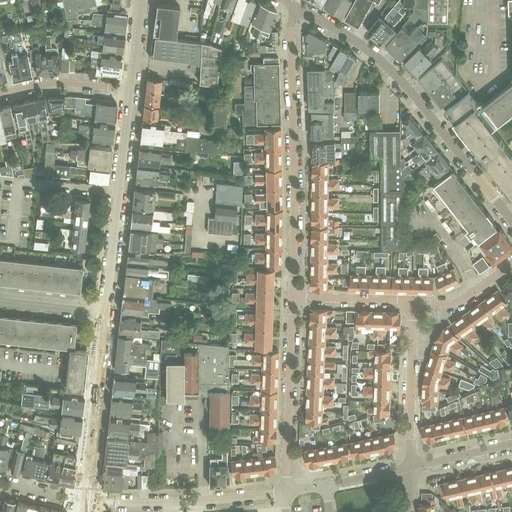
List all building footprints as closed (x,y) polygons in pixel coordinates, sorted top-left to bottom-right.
[(34,0),(36,6),(38,5),(39,10),(43,9),(41,0),(34,0)] [(65,22),(65,17),(61,0),(57,0),(62,18),(59,19),(60,23),(65,22)] [(61,0),(65,17),(77,15),(91,12),(90,6),(95,5),(94,0),(61,0)] [(207,0),(206,4),(204,9),(204,16),(207,17),(208,13),(212,14),(213,9),(214,9),(215,2),(215,1),(220,2),(220,0),(207,0)] [(209,43),(220,46),(221,44),(222,36),(223,32),(223,29),(224,26),(233,0),(220,0),(220,2),(218,6),(214,23),(211,33),(210,36),(209,43)] [(223,29),(223,32),(229,35),(235,19),(238,20),(245,0),(235,0),(226,27),(224,26),(223,29)] [(243,22),(238,33),(238,36),(242,37),(255,1),(253,0),(245,0),(238,20),(243,22)] [(331,8),(335,11),(340,2),(339,1),(339,0),(328,0),(325,5),(326,6),(326,7),(330,9),(331,8)] [(339,0),(339,1),(340,2),(335,11),(339,13),(338,14),(342,16),(343,15),(344,16),(352,0),(339,0)] [(345,18),(359,26),(373,0),(376,0),(380,2),(381,0),(353,0),(349,7),(350,8),(345,18)] [(429,0),(405,0),(405,4),(412,4),(415,9),(410,16),(386,45),(402,59),(428,31),(428,29),(428,22),(429,6),(429,0)] [(511,197),(511,152),(493,128),(511,113),(511,0),(508,0),(509,12),(511,11),(511,84),(485,105),(481,100),(478,103),(469,92),(444,111),(469,143),(471,144),(472,144),(473,144),(487,162),(497,175),(495,176),(511,198),(511,197)] [(156,3),(155,13),(155,14),(178,16),(179,6),(156,3)] [(257,37),(267,8),(258,3),(251,22),(256,24),(252,35),(256,37),(257,37)] [(405,4),(399,10),(389,22),(388,21),(384,26),(385,28),(381,33),(380,32),(376,37),(385,44),(396,29),(393,26),(395,23),(396,24),(405,12),(410,16),(415,9),(412,4),(405,4)] [(368,30),(376,37),(380,32),(381,33),(385,28),(384,26),(388,21),(389,22),(399,10),(394,6),(387,15),(387,16),(385,19),(380,15),(368,30)] [(446,23),(446,7),(429,6),(428,22),(446,23)] [(256,52),(266,52),(266,46),(266,45),(259,45),(259,43),(261,39),(263,34),(267,36),(276,12),(267,8),(257,37),(256,37),(256,52)] [(126,13),(118,12),(106,11),(106,15),(95,13),(95,16),(92,16),(92,18),(125,23),(126,13)] [(154,24),(156,24),(177,26),(178,16),(155,14),(154,23),(154,24)] [(124,32),(125,23),(92,18),(83,19),(82,23),(94,24),(105,25),(104,30),(124,32)] [(177,26),(156,24),(154,24),(152,34),(176,37),(177,26)] [(326,61),(326,54),(325,39),(310,30),(308,32),(308,43),(306,43),(307,48),(308,48),(308,55),(318,55),(318,58),(321,58),(320,68),(326,68),(326,61)] [(11,42),(21,40),(22,40),(20,31),(11,32),(10,33),(11,42)] [(93,40),(123,43),(124,34),(104,31),(103,35),(94,34),(93,40)] [(272,45),(266,46),(266,52),(278,51),(277,31),(271,31),(272,45)] [(3,44),(9,43),(11,42),(10,33),(4,34),(2,34),(1,34),(3,44)] [(44,36),(46,55),(48,72),(58,71),(57,64),(59,63),(58,51),(56,49),(53,47),(51,47),(50,35),(44,36)] [(219,55),(220,46),(209,43),(204,42),(201,41),(152,35),(150,57),(200,63),(199,82),(216,83),(219,55)] [(221,44),(220,46),(219,55),(227,56),(229,37),(222,36),(221,44)] [(122,53),(123,43),(93,40),(84,39),(83,43),(102,46),(101,50),(122,53)] [(339,47),(325,39),(326,54),(326,61),(330,63),(333,58),(339,47)] [(22,77),(32,75),(31,70),(29,62),(28,57),(27,53),(22,54),(22,52),(23,51),(21,40),(11,42),(12,48),(16,48),(22,77)] [(411,68),(435,44),(432,41),(423,50),(420,47),(405,62),(411,68)] [(435,44),(411,68),(417,75),(433,60),(430,57),(439,48),(435,44)] [(8,61),(11,74),(12,79),(22,77),(16,48),(12,48),(10,49),(13,60),(8,61)] [(341,48),(331,64),(340,69),(349,53),(341,48)] [(48,72),(46,55),(40,55),(39,53),(38,53),(38,49),(33,49),(33,56),(35,56),(37,73),(48,72)] [(120,64),(121,55),(101,53),(101,56),(90,55),(89,60),(120,64)] [(358,58),(349,53),(340,69),(335,79),(343,83),(358,58)] [(69,58),(61,58),(60,71),(67,72),(69,58)] [(254,71),(254,78),(259,78),(259,70),(270,70),(270,58),(263,58),(263,63),(254,63),(254,66),(251,66),(252,71),(254,71)] [(254,78),(254,85),(267,85),(267,76),(279,76),(278,65),(278,64),(278,58),(270,58),(270,70),(259,70),(259,78),(254,78)] [(455,98),(467,90),(443,59),(419,78),(441,106),(453,96),(455,98)] [(119,75),(120,64),(89,60),(89,65),(96,66),(96,64),(100,65),(99,68),(102,68),(101,75),(117,77),(119,75)] [(335,79),(340,69),(331,64),(329,68),(326,68),(320,68),(319,68),(309,69),(310,109),(335,110),(335,84),(335,82),(335,79)] [(279,81),(279,76),(267,76),(267,85),(254,85),(244,85),(244,98),(245,99),(254,100),(279,100),(279,97),(279,81)] [(147,78),(146,90),(160,92),(162,79),(147,78)] [(192,82),(170,78),(169,84),(191,87),(192,82)] [(163,92),(160,92),(146,90),(144,103),(158,104),(159,98),(163,98),(171,98),(177,98),(177,92),(163,92)] [(345,92),(345,111),(357,112),(357,92),(345,92)] [(370,123),(370,92),(360,92),(360,117),(366,117),(366,123),(370,123)] [(380,92),(370,92),(370,123),(371,158),(382,158),(382,131),(374,131),(374,114),(380,115),(380,92)] [(215,95),(212,125),(225,127),(229,96),(215,95)] [(64,107),(65,96),(64,96),(47,97),(51,112),(59,110),(59,113),(64,112),(64,107)] [(69,108),(75,108),(75,96),(65,96),(64,107),(69,108)] [(84,102),(85,97),(75,96),(75,108),(80,108),(115,113),(116,103),(114,101),(101,99),(100,104),(84,102)] [(37,99),(34,99),(40,130),(42,136),(43,141),(49,139),(45,117),(49,116),(45,97),(37,99)] [(34,99),(23,101),(27,121),(28,121),(33,120),(35,131),(40,130),(34,99)] [(235,114),(242,114),(242,110),(244,110),(256,110),(256,111),(280,111),(280,109),(279,101),(279,100),(254,100),(245,99),(246,103),(235,103),(235,114)] [(23,101),(13,104),(17,123),(19,132),(24,130),(24,133),(26,138),(31,137),(30,132),(28,121),(27,121),(23,101)] [(15,130),(10,104),(2,106),(1,106),(0,106),(0,114),(4,132),(15,130)] [(159,106),(144,105),(143,117),(168,120),(169,114),(158,113),(159,106)] [(114,122),(115,113),(80,108),(75,108),(74,113),(85,114),(95,116),(95,120),(114,122)] [(256,110),(244,110),(242,110),(242,114),(242,124),(280,124),(280,121),(280,113),(280,111),(256,111),(256,110)] [(310,111),(310,119),(324,119),(334,119),(333,112),(312,111),(310,111)] [(420,125),(419,123),(417,124),(410,115),(404,120),(413,132),(403,139),(403,148),(424,132),(420,128),(420,125)] [(71,129),(71,117),(64,117),(64,118),(63,118),(63,129),(71,129)] [(324,119),(310,119),(311,137),(312,137),(317,137),(331,136),(334,136),(334,119),(324,119)] [(93,126),(83,125),(79,124),(78,130),(83,130),(113,134),(114,124),(94,121),(93,126)] [(183,136),(186,136),(186,132),(169,130),(170,125),(142,122),(141,132),(176,137),(183,137),(183,136)] [(280,128),(264,128),(264,133),(254,133),(254,138),(281,138),(281,136),(281,134),(281,133),(280,133),(280,129),(280,128)] [(92,141),(112,143),(113,134),(83,130),(82,135),(92,136),(92,141)] [(382,158),(382,249),(402,249),(402,213),(402,202),(402,194),(402,179),(402,164),(402,159),(402,131),(382,131),(382,158)] [(141,132),(140,142),(161,145),(162,140),(176,142),(175,148),(184,149),(186,136),(183,136),(183,137),(176,137),(141,132)] [(410,152),(413,156),(432,141),(430,139),(430,137),(429,135),(427,135),(426,133),(414,142),(417,146),(410,152)] [(218,140),(186,136),(184,149),(217,153),(218,140)] [(264,148),(281,148),(281,143),(281,142),(281,140),(281,138),(254,138),(254,143),(264,143),(264,148)] [(434,144),(432,141),(413,156),(417,161),(424,155),(427,158),(438,149),(438,148),(438,147),(436,144),(434,144)] [(109,170),(108,170),(105,170),(53,163),(55,142),(45,142),(41,179),(52,180),(53,175),(69,177),(69,173),(89,175),(89,179),(108,182),(108,181),(107,181),(109,170)] [(337,160),(336,142),(312,142),(313,160),(328,160),(337,160)] [(70,153),(110,158),(111,148),(90,146),(89,150),(77,148),(77,150),(72,149),(69,151),(69,153),(70,153)] [(139,146),(138,156),(171,159),(171,154),(160,153),(160,149),(139,146)] [(254,158),(281,157),(281,155),(281,153),(281,152),(281,148),(264,148),(265,153),(254,153),(254,158)] [(430,164),(422,171),(418,174),(421,178),(446,159),(443,156),(444,154),(442,152),(440,152),(439,151),(427,161),(430,164)] [(110,158),(70,153),(69,158),(76,158),(76,159),(78,160),(77,164),(109,168),(110,158)] [(170,163),(171,159),(138,156),(137,164),(158,167),(159,162),(170,163)] [(265,167),(273,167),(281,167),(281,162),(281,161),(281,159),(281,157),(254,158),(254,162),(265,162),(265,167)] [(448,162),(446,159),(421,178),(425,183),(437,173),(440,176),(452,167),(451,166),(451,164),(450,162),(448,162)] [(339,160),(337,160),(328,160),(328,162),(315,162),(315,165),(313,165),(313,174),(328,174),(328,167),(333,167),(333,164),(339,164),(339,160)] [(11,164),(6,166),(0,167),(0,173),(0,175),(13,176),(11,164)] [(158,167),(137,164),(136,173),(169,176),(170,172),(158,170),(158,167)] [(402,179),(411,172),(406,166),(404,164),(403,164),(402,164),(402,179)] [(254,175),(255,179),(281,179),(281,174),(281,169),(265,169),(265,174),(254,175)] [(497,227),(492,221),(494,219),(488,212),(486,213),(452,170),(434,184),(468,227),(466,229),(471,236),(472,236),(477,243),(497,227)] [(169,176),(136,173),(135,182),(163,185),(164,181),(169,181),(169,176)] [(312,179),(312,184),(339,184),(339,179),(328,179),(328,174),(313,174),(313,179),(312,179)] [(281,179),(255,179),(255,184),(265,184),(265,189),(281,188),(281,184),(282,184),(281,179)] [(207,232),(230,234),(230,238),(240,239),(242,205),(241,204),(243,185),(217,183),(215,202),(214,217),(208,217),(207,232)] [(339,189),(339,184),(312,184),(312,189),(312,193),(328,193),(328,189),(339,189)] [(154,190),(135,188),(134,189),(135,189),(134,196),(133,205),(133,204),(133,206),(152,208),(154,190)] [(282,193),(281,188),(265,189),(265,194),(255,194),(255,198),(282,198),(282,193)] [(415,197),(408,189),(402,194),(402,202),(409,198),(411,200),(415,197)] [(312,198),(312,202),(339,203),(339,198),(328,198),(328,193),(312,193),(312,198)] [(88,212),(89,200),(84,200),(85,196),(76,195),(74,211),(88,212)] [(282,203),(282,198),(255,198),(255,203),(266,203),(266,208),(282,207),(282,203)] [(428,199),(425,201),(432,211),(435,208),(428,199)] [(339,207),(339,203),(312,202),(312,208),(312,212),(328,212),(328,207),(339,207)] [(167,211),(132,208),(131,218),(152,220),(152,218),(166,219),(167,211)] [(74,218),(73,223),(86,224),(88,212),(74,211),(70,210),(61,209),(58,209),(58,215),(64,215),(64,217),(74,218)] [(282,210),(274,210),(266,210),(266,215),(255,215),(255,219),(282,220),(282,218),(282,215),(282,210)] [(328,219),(328,212),(312,212),(312,222),(315,222),(315,224),(339,224),(339,220),(332,220),(332,219),(328,219)] [(151,225),(152,220),(131,218),(130,227),(169,231),(169,227),(151,225)] [(282,222),(282,220),(255,219),(255,224),(265,224),(265,229),(282,229),(282,225),(282,224),(282,222)] [(452,230),(445,221),(442,223),(449,233),(452,230)] [(86,224),(73,223),(72,229),(60,228),(59,233),(85,236),(86,224)] [(328,239),(328,232),(332,232),(332,231),(339,231),(339,227),(315,227),(315,230),(312,230),(312,239),(328,239)] [(508,238),(501,228),(481,242),(488,253),(508,238)] [(282,234),(282,229),(265,229),(265,234),(255,234),(254,238),(282,239),(282,237),(282,234)] [(158,234),(151,233),(130,230),(129,239),(156,242),(163,243),(164,239),(157,238),(158,234)] [(71,247),(84,248),(85,236),(59,233),(58,239),(64,239),(66,240),(65,246),(71,247)] [(433,235),(438,242),(441,239),(436,233),(433,235)] [(282,241),(282,239),(254,238),(254,243),(265,243),(265,248),(281,248),(281,244),(282,244),(282,243),(282,241)] [(511,243),(508,238),(488,253),(487,254),(494,263),(511,250),(511,243)] [(156,242),(129,239),(128,247),(149,250),(150,245),(156,246),(156,242)] [(328,244),(328,239),(312,239),(312,244),(312,248),(338,249),(339,244),(328,244)] [(437,252),(433,243),(428,244),(428,245),(430,254),(437,252)] [(281,253),(281,248),(265,248),(265,253),(254,253),(254,257),(281,258),(281,253)] [(312,253),(312,258),(328,258),(328,253),(338,253),(338,249),(312,248),(312,253)] [(165,260),(157,259),(148,258),(148,253),(134,252),(127,251),(126,261),(167,265),(167,262),(165,262),(165,260)] [(474,263),(480,273),(490,266),(483,256),(474,263)] [(0,257),(0,283),(80,292),(83,267),(45,263),(0,257)] [(265,267),(273,267),(281,267),(281,263),(281,258),(254,257),(254,262),(265,262),(265,267)] [(328,263),(328,258),(312,258),(312,263),(312,267),(338,268),(338,263),(328,263)] [(147,269),(148,264),(126,262),(125,272),(168,277),(169,270),(158,269),(158,271),(147,269)] [(446,263),(442,264),(452,286),(461,282),(455,268),(448,272),(447,269),(448,268),(446,263)] [(437,266),(439,272),(442,271),(444,274),(436,277),(442,291),(452,286),(442,264),(437,266)] [(357,291),(361,291),(361,266),(357,265),(356,272),(359,272),(359,275),(351,274),(350,290),(351,290),(357,290),(357,291)] [(371,291),(371,275),(364,275),(364,273),(366,272),(366,266),(361,266),(361,291),(363,291),(371,291)] [(379,275),(371,275),(371,291),(377,291),(381,291),(381,266),(377,266),(377,273),(379,273),(379,275)] [(386,266),(381,266),(381,291),(383,291),(391,291),(391,285),(391,275),(384,275),(384,273),(386,273),(386,266)] [(312,277),(327,277),(328,272),(338,272),(338,268),(312,267),(311,272),(312,272),(312,277)] [(400,292),(403,292),(404,267),(400,267),(399,274),(401,274),(401,276),(393,276),(392,292),(400,292)] [(409,267),(404,267),(403,292),(406,292),(413,292),(414,276),(406,276),(407,274),(409,274),(409,267)] [(421,277),(414,276),(413,292),(420,292),(420,293),(423,293),(424,268),(419,268),(419,274),(421,274),(421,277)] [(424,268),(423,293),(426,293),(433,293),(434,277),(426,277),(426,274),(428,274),(428,268),(424,268)] [(273,269),(267,269),(258,269),(257,275),(246,274),(246,278),(273,279),(273,269)] [(125,273),(123,292),(151,296),(152,281),(164,283),(165,278),(125,273)] [(327,284),(327,277),(312,277),(312,287),(314,287),(314,289),(314,290),(329,290),(334,290),(334,284),(327,284)] [(272,289),(273,279),(246,278),(246,283),(257,283),(257,288),(272,289)] [(511,284),(510,282),(507,284),(507,283),(502,287),(502,288),(511,302),(511,303),(511,305),(511,284)] [(272,289),(257,288),(257,293),(246,293),(246,297),(272,298),(272,289)] [(490,296),(505,318),(508,315),(503,307),(507,304),(498,291),(490,296)] [(143,297),(123,294),(121,304),(160,308),(160,302),(143,300),(143,297)] [(490,296),(482,302),(491,315),(495,312),(501,321),(505,318),(490,296)] [(272,308),(272,298),(246,297),(245,303),(256,303),(256,308),(272,308)] [(482,302),(474,307),(489,329),(493,326),(487,318),(491,315),(482,302)] [(121,304),(120,313),(148,316),(149,312),(159,313),(160,308),(121,304)] [(474,307),(466,313),(475,326),(479,323),(485,331),(489,329),(474,307)] [(271,310),(264,310),(256,309),(256,315),(245,315),(245,319),(271,320),(272,310),(271,310)] [(311,312),(311,320),(325,321),(326,315),(333,315),(333,311),(333,310),(328,310),(313,309),(313,312),(311,312)] [(346,316),(346,320),(346,322),(355,322),(355,311),(354,311),(349,311),(349,310),(347,310),(346,316)] [(357,311),(357,313),(357,314),(357,320),(356,333),(362,333),(362,327),(368,327),(368,311),(360,311),(357,311)] [(374,338),(378,338),(379,311),(374,311),(368,311),(368,327),(374,327),(374,338)] [(384,311),(379,311),(378,338),(383,338),(383,327),(389,328),(389,312),(384,312),(384,311)] [(401,312),(398,312),(389,312),(389,328),(395,328),(395,334),(399,334),(399,335),(400,335),(400,329),(401,312)] [(466,313),(459,318),(474,339),(477,337),(471,329),(475,326),(466,313)] [(0,340),(70,348),(68,369),(68,371),(67,377),(66,377),(64,388),(84,390),(86,373),(88,351),(74,349),(77,324),(0,315),(0,340)] [(149,318),(120,315),(119,324),(139,326),(140,321),(149,322),(149,323),(154,323),(154,319),(152,319),(149,318)] [(459,318),(455,321),(451,323),(460,336),(464,333),(470,342),(474,339),(459,318)] [(271,329),(271,320),(245,319),(245,324),(255,324),(255,329),(271,329)] [(310,326),(310,331),(336,332),(336,328),(325,327),(325,321),(311,320),(310,326)] [(119,324),(118,333),(159,337),(160,330),(148,329),(148,330),(139,329),(139,326),(119,324)] [(459,337),(450,324),(443,329),(442,330),(441,332),(439,334),(460,350),(463,346),(455,340),(459,337)] [(271,339),(271,329),(255,329),(255,334),(244,333),(244,338),(271,339)] [(310,341),(325,341),(325,337),(336,337),(336,332),(310,331),(310,336),(310,341)] [(194,334),(193,341),(201,342),(202,335),(194,334)] [(436,340),(433,347),(448,352),(449,348),(458,353),(460,350),(439,334),(437,337),(437,336),(436,338),(435,339),(436,340)] [(147,343),(137,342),(137,337),(118,335),(117,345),(146,348),(150,349),(150,344),(147,344),(147,343)] [(189,341),(161,338),(161,359),(165,359),(165,398),(184,398),(184,389),(199,389),(199,395),(205,395),(206,399),(206,400),(205,400),(205,406),(207,406),(207,408),(208,408),(207,406),(210,406),(210,424),(229,424),(228,345),(197,342),(194,341),(193,341),(192,345),(198,346),(197,349),(189,348),(189,341)] [(270,348),(271,339),(244,338),(244,343),(255,343),(255,348),(270,348)] [(325,341),(310,341),(309,345),(309,350),(336,351),(336,347),(325,346),(325,341)] [(145,359),(146,348),(117,345),(116,356),(130,357),(145,359)] [(430,357),(429,358),(454,366),(456,362),(446,359),(447,354),(432,349),(431,354),(430,354),(430,357)] [(278,355),(278,351),(262,350),(262,355),(251,355),(251,359),(278,360),(278,355)] [(309,360),(316,360),(324,360),(324,355),(335,356),(336,351),(309,350),(309,355),(309,360)] [(376,355),(376,361),(392,362),(392,354),(390,354),(390,351),(370,350),(370,355),(376,355)] [(160,360),(145,359),(130,357),(116,356),(114,369),(129,371),(129,363),(148,365),(146,377),(155,378),(159,378),(160,360)] [(497,357),(494,359),(500,366),(503,365),(497,357)] [(427,367),(441,372),(443,367),(453,371),(454,366),(429,358),(429,360),(428,360),(428,362),(428,363),(427,367)] [(495,367),(500,366),(494,359),(493,358),(489,362),(495,367)] [(278,365),(278,360),(251,359),(251,364),(261,364),(261,369),(278,370),(278,365)] [(309,361),(309,372),(324,372),(324,367),(335,368),(335,363),(309,361)] [(391,373),(392,362),(376,361),(376,368),(365,367),(365,372),(391,373)] [(424,376),(424,379),(449,383),(450,378),(440,377),(441,372),(427,367),(425,373),(425,372),(424,374),(424,376)] [(498,369),(500,378),(508,376),(506,367),(498,369)] [(493,368),(490,371),(497,377),(499,376),(498,369),(495,369),(493,368)] [(250,374),(250,379),(277,380),(278,374),(277,374),(278,370),(261,369),(261,374),(250,374)] [(492,380),(497,377),(490,371),(487,374),(490,376),(492,380)] [(308,381),(335,382),(335,378),(324,377),(324,372),(309,372),(308,381)] [(376,377),(375,382),(391,382),(391,373),(365,372),(365,377),(376,377)] [(478,378),(484,382),(487,380),(487,377),(481,373),(478,378)] [(136,378),(113,376),(112,385),(145,388),(145,383),(135,382),(136,378)] [(277,384),(277,380),(250,379),(250,383),(261,384),(261,389),(277,389),(277,384)] [(448,388),(449,383),(424,379),(423,382),(422,383),(423,384),(423,385),(423,390),(438,391),(438,386),(448,388)] [(334,387),(335,382),(308,381),(308,391),(323,391),(323,386),(334,387)] [(391,392),(391,382),(375,382),(375,387),(365,386),(365,391),(391,392)] [(145,388),(112,385),(111,394),(133,396),(134,392),(144,393),(145,388)] [(158,398),(158,388),(154,388),(147,387),(147,397),(158,398)] [(277,391),(269,391),(261,390),(260,396),(250,395),(250,400),(277,401),(277,396),(277,391)] [(438,403),(438,391),(423,390),(422,400),(425,400),(425,403),(424,403),(438,403)] [(323,396),(323,391),(308,391),(307,400),(334,401),(334,397),(323,396)] [(391,402),(391,392),(365,391),(364,395),(375,396),(375,402),(391,402)] [(48,409),(50,397),(50,396),(28,393),(26,407),(33,408),(33,406),(38,407),(48,409)] [(61,412),(81,414),(83,397),(63,394),(63,398),(53,397),(51,407),(62,408),(61,412)] [(131,403),(132,398),(111,396),(110,404),(141,407),(143,407),(144,403),(141,402),(141,404),(131,403)] [(277,406),(277,401),(250,400),(249,404),(260,405),(260,410),(276,410),(276,406),(277,406)] [(307,400),(307,411),(322,411),(323,405),(334,406),(334,401),(307,400)] [(391,402),(375,402),(375,408),(368,408),(368,413),(388,413),(388,411),(390,411),(391,402)] [(143,407),(141,407),(110,404),(109,413),(130,415),(130,411),(140,412),(149,413),(150,408),(143,407)] [(495,410),(498,425),(507,423),(506,421),(508,420),(505,407),(495,410)] [(249,419),(276,420),(276,415),(276,410),(260,410),(260,415),(249,414),(249,419)] [(495,410),(485,412),(488,427),(498,425),(495,410)] [(322,411),(307,411),(307,419),(309,419),(309,422),(328,423),(329,418),(322,417),(322,411)] [(478,429),(488,427),(485,412),(475,414),(478,429)] [(50,422),(80,425),(81,416),(61,414),(61,415),(60,415),(60,418),(50,417),(35,414),(35,419),(50,422)] [(468,432),(478,429),(475,414),(465,417),(468,432)] [(129,418),(119,417),(109,416),(108,425),(139,429),(149,430),(149,424),(129,422),(129,418)] [(452,419),(455,435),(466,432),(462,417),(452,419)] [(276,425),(276,420),(249,419),(249,423),(259,424),(259,429),(275,429),(276,425)] [(452,419),(442,422),(445,437),(449,436),(455,435),(452,419)] [(79,434),(80,425),(50,422),(49,426),(60,427),(60,430),(57,430),(56,434),(57,434),(69,438),(76,441),(78,441),(79,434)] [(443,438),(445,437),(442,422),(431,424),(435,439),(443,437),(443,438)] [(31,426),(26,425),(20,423),(18,428),(25,430),(29,432),(31,426)] [(428,441),(435,439),(431,424),(421,427),(424,440),(427,439),(428,441)] [(139,429),(108,425),(107,435),(127,438),(128,433),(138,434),(139,429)] [(29,432),(43,436),(44,431),(38,429),(31,426),(29,432)] [(9,431),(4,429),(0,446),(0,468),(4,470),(8,456),(12,457),(13,449),(5,447),(9,431)] [(275,439),(275,429),(259,429),(259,436),(252,436),(252,441),(273,442),(273,441),(273,439),(275,439)] [(134,446),(128,446),(128,441),(106,438),(105,449),(143,453),(144,453),(148,453),(148,452),(158,452),(158,448),(157,432),(146,432),(146,441),(135,440),(134,446)] [(397,446),(394,433),(384,435),(383,435),(387,450),(395,449),(394,446),(397,446)] [(55,440),(68,443),(69,438),(57,434),(55,440)] [(383,435),(372,438),(376,453),(379,452),(378,452),(387,450),(383,435)] [(16,450),(11,471),(19,473),(26,446),(28,438),(24,437),(22,443),(20,451),(16,450)] [(361,440),(365,455),(373,453),(373,454),(376,453),(372,438),(361,440)] [(350,442),(353,455),(356,455),(357,457),(365,455),(361,440),(350,442)] [(337,445),(340,460),(348,459),(348,456),(351,456),(350,450),(348,443),(337,445)] [(25,456),(21,473),(23,473),(25,475),(28,474),(29,475),(33,476),(34,471),(35,472),(36,465),(34,465),(36,459),(37,459),(40,447),(34,445),(31,457),(25,456)] [(337,445),(326,447),(329,462),(332,462),(340,460),(337,445)] [(42,460),(45,448),(40,447),(37,459),(36,459),(34,465),(36,465),(35,472),(34,471),(33,476),(36,476),(38,476),(39,478),(42,477),(44,478),(48,461),(42,460)] [(327,463),(329,462),(326,447),(315,449),(318,464),(326,463),(327,463)] [(142,459),(143,453),(105,449),(104,461),(126,463),(126,458),(142,459)] [(222,458),(210,458),(210,484),(212,484),(214,485),(216,485),(218,484),(225,484),(225,472),(227,472),(227,449),(222,449),(222,458)] [(310,466),(318,464),(315,449),(309,450),(305,451),(304,451),(307,464),(310,463),(310,466)] [(50,461),(45,479),(59,483),(66,454),(67,451),(63,450),(62,453),(53,450),(52,457),(51,457),(52,457),(53,459),(52,461),(50,461)] [(144,453),(143,465),(148,466),(159,467),(158,457),(158,453),(158,452),(148,452),(148,453),(144,453)] [(66,454),(59,483),(73,486),(75,467),(74,466),(76,456),(66,454)] [(275,456),(264,457),(265,472),(274,472),(273,469),(276,469),(275,456)] [(257,473),(265,472),(264,457),(253,458),(254,474),(257,474),(257,473)] [(253,458),(241,459),(243,475),(251,474),(252,474),(254,474),(253,458)] [(243,475),(241,459),(230,461),(232,474),(235,474),(235,476),(243,475)] [(122,473),(124,474),(127,474),(128,468),(136,468),(136,465),(104,462),(103,468),(103,472),(122,473)] [(511,467),(503,469),(506,484),(511,483),(511,488),(511,467)] [(501,486),(506,484),(503,469),(493,471),(499,497),(503,496),(501,486)] [(127,474),(124,474),(122,473),(103,472),(102,475),(102,479),(128,481),(129,474),(127,474)] [(482,474),(485,489),(490,488),(492,499),(497,498),(491,472),(482,474)] [(482,474),(473,476),(478,502),(483,501),(480,490),(485,489),(482,474)] [(474,503),(478,502),(473,476),(463,478),(467,494),(471,493),(474,503)] [(467,494),(463,478),(454,480),(457,496),(460,506),(464,505),(462,495),(467,494)] [(128,481),(102,479),(101,486),(103,489),(104,488),(108,488),(108,489),(112,489),(112,488),(121,488),(128,488),(128,481)] [(448,498),(457,496),(454,480),(440,483),(443,496),(447,495),(448,498)] [(422,498),(423,498),(423,499),(424,499),(424,503),(421,503),(421,506),(419,506),(418,511),(434,511),(435,499),(433,499),(433,494),(431,493),(422,493),(422,498)] [(13,500),(10,500),(9,501),(4,500),(1,511),(12,511),(14,506),(15,502),(14,502),(13,500)] [(25,511),(27,504),(17,502),(14,511),(25,511)]
